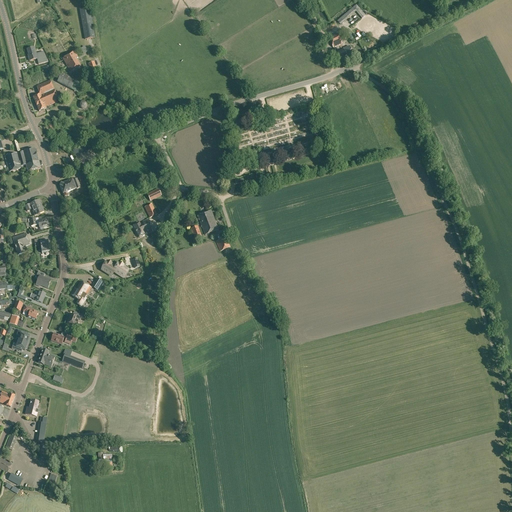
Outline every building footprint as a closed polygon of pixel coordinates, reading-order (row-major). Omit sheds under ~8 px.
[(356,5),(337,21),(340,25),(356,12),(362,19),(365,16),(356,5)] [(91,17),(90,8),(79,9),(85,40),(95,38),(92,21),(94,20),(93,16),(91,17)] [(333,48),(342,44),(337,33),(328,37),(333,48)] [(340,64),(354,57),(349,46),(335,53),(340,64)] [(34,47),(27,50),(29,55),(28,56),(30,61),(37,59),(39,65),(47,62),(46,57),(45,57),(43,52),(36,54),(34,47)] [(71,72),(81,66),(77,60),(78,60),(77,59),(78,58),(75,52),(63,59),(71,72)] [(91,73),(97,71),(94,62),(88,64),(91,73)] [(71,90),(76,80),(62,73),(57,82),(71,90)] [(48,107),(59,102),(50,81),(36,87),(40,95),(33,98),(39,112),(46,109),(46,107),(47,107),(48,107)] [(80,105),(80,106),(80,107),(80,108),(81,109),(82,109),(84,110),(84,111),(83,111),(84,111),(85,111),(86,110),(87,109),(88,108),(88,107),(88,106),(88,104),(88,103),(87,103),(86,102),(85,101),(84,101),(83,101),(82,101),(81,102),(80,103),(80,104),(80,105)] [(73,151),(75,155),(93,147),(91,143),(73,151)] [(35,148),(22,152),(17,153),(5,157),(6,159),(6,161),(8,166),(8,168),(9,172),(22,169),(21,167),(26,165),(28,172),(41,168),(39,162),(38,160),(36,153),(35,148)] [(81,188),(77,179),(73,180),(68,182),(68,181),(65,182),(65,183),(61,184),(60,187),(63,194),(64,197),(69,196),(67,192),(76,189),(76,190),(81,188)] [(147,194),(150,201),(162,195),(159,189),(147,194)] [(41,205),(42,204),(39,199),(37,201),(29,205),(29,204),(25,206),(27,212),(32,210),(34,216),(44,212),(41,205)] [(144,208),(150,219),(157,215),(152,204),(150,205),(147,206),(144,208)] [(205,235),(218,231),(211,211),(198,216),(205,235)] [(28,220),(29,223),(30,223),(30,227),(37,226),(39,225),(38,221),(38,218),(36,219),(28,220)] [(39,228),(42,228),(48,227),(47,220),(38,221),(39,225),(39,228)] [(152,230),(147,220),(140,224),(139,223),(133,226),(139,237),(141,236),(143,237),(145,236),(145,234),(146,233),(148,236),(153,233),(152,230)] [(194,239),(202,237),(198,226),(191,229),(194,239)] [(18,256),(25,254),(24,250),(26,249),(26,246),(29,245),(26,234),(12,238),(18,256)] [(220,252),(230,247),(226,237),(216,242),(220,252)] [(42,254),(50,253),(48,240),(40,242),(42,254)] [(101,271),(110,277),(116,268),(111,265),(108,263),(107,263),(101,271)] [(120,264),(119,264),(114,272),(123,278),(128,270),(123,266),(120,264)] [(48,289),(51,280),(44,278),(45,274),(38,271),(37,275),(39,276),(36,285),(41,287),(41,286),(48,289)] [(101,289),(103,286),(101,285),(103,282),(100,280),(98,279),(97,278),(91,287),(97,291),(99,288),(101,289)] [(86,299),(85,298),(91,288),(81,282),(76,290),(75,289),(74,290),(74,289),(73,291),(73,292),(71,295),(73,296),(78,300),(76,303),(81,307),(86,299)] [(46,294),(39,291),(38,294),(36,293),(35,295),(32,294),(30,298),(35,300),(35,301),(42,303),(43,300),(44,300),(45,298),(44,298),(46,294)] [(14,307),(13,309),(20,312),(21,309),(21,308),(24,309),(25,307),(25,306),(23,305),(16,302),(14,307)] [(35,320),(38,314),(34,312),(34,310),(25,307),(23,312),(27,313),(26,316),(28,317),(29,317),(28,318),(29,319),(31,319),(31,318),(31,320),(34,321),(35,320)] [(82,315),(74,312),(73,315),(70,314),(67,323),(76,326),(78,320),(80,320),(82,315)] [(11,316),(9,324),(17,327),(19,321),(21,322),(21,319),(22,318),(20,318),(20,319),(11,316)] [(28,344),(30,339),(29,339),(30,337),(23,335),(24,332),(18,330),(16,336),(20,337),(19,341),(28,344)] [(62,345),(64,337),(54,334),(51,341),(62,345)] [(72,343),(74,336),(68,334),(65,340),(72,343)] [(27,350),(28,344),(19,341),(17,345),(14,344),(12,349),(17,351),(18,348),(25,351),(26,349),(27,350)] [(51,367),(55,357),(48,354),(49,352),(43,350),(38,363),(44,365),(51,367)] [(65,355),(63,361),(83,369),(85,362),(65,355)] [(0,396),(0,402),(5,405),(5,406),(11,408),(15,396),(9,394),(9,395),(2,392),(0,396)] [(37,410),(39,403),(31,401),(29,408),(27,408),(25,415),(37,418),(39,410),(37,410)] [(46,424),(47,419),(41,418),(41,423),(39,423),(39,427),(37,442),(43,443),(46,428),(46,424)] [(12,451),(16,439),(10,437),(6,448),(12,451)] [(103,455),(103,453),(99,453),(99,460),(99,467),(112,467),(112,460),(112,455),(103,455)] [(0,469),(7,473),(12,464),(0,458),(0,469)] [(20,487),(24,480),(12,474),(8,480),(20,487)] [(20,488),(14,485),(11,491),(16,494),(18,490),(19,491),(20,490),(19,489),(20,488)]
